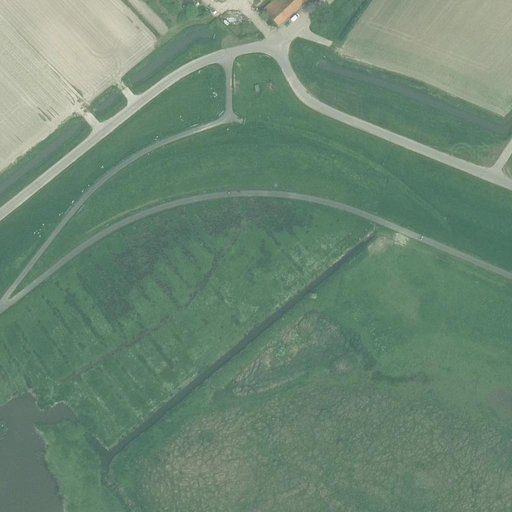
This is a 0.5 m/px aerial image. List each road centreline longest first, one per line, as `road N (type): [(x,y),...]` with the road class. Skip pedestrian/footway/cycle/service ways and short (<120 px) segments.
road 1 (unclassified): [(0,215),(184,70),(271,46)]
road 2 (unclassified): [(511,186),(321,108),(302,95),(271,46)]
